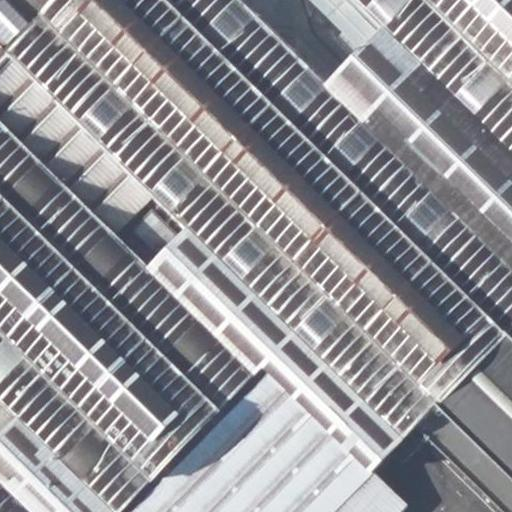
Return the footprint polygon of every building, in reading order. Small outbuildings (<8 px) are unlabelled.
[(0,511),(347,511),(366,493),(420,438),(511,343),(511,159),(349,0),(71,0),(0,73),(0,511)] [(511,0),(349,0),(511,159),(511,0)] [(511,511),(511,343),(420,438),(495,511),(511,511)] [(387,477),(396,486),(417,464),(408,456),(387,477)] [(384,511),(366,493),(347,511),(384,511)]
